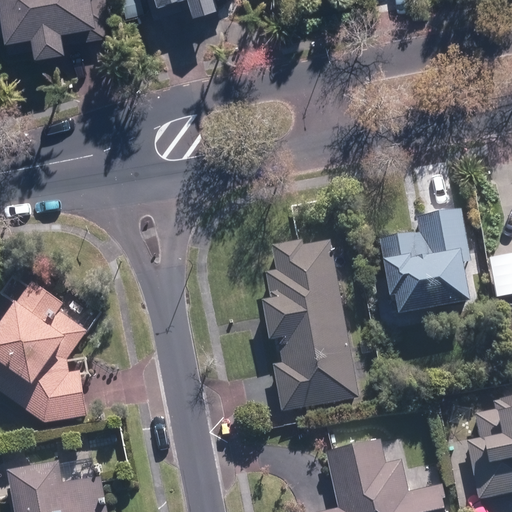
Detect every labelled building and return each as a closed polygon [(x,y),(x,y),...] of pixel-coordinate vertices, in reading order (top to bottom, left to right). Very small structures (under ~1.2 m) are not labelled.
[(0,0),(0,9),(4,34),(42,30),(42,47),(74,45),(72,25),(93,21),(94,38),(116,34),(111,0),(0,0)] [(162,0),(163,0),(196,0),(199,9),(227,1),(226,0),(162,0)] [(484,298),(470,206),(420,213),(422,230),(384,237),(394,311),(484,298)] [(342,234),(279,240),(282,264),(270,265),(274,294),(268,296),(270,335),(285,336),(285,355),(278,355),(284,407),(358,400),(342,234)] [(48,422),(92,416),(95,364),(80,353),(95,329),(65,308),(69,299),(38,278),(34,284),(18,273),(6,292),(21,302),(0,333),(0,351),(44,383),(29,410),(48,422)] [(511,492),(511,397),(475,405),(481,437),(471,438),(482,498),(511,492)] [(418,463),(408,465),(405,455),(391,458),(386,434),(329,445),(339,505),(312,511),(451,511),(446,481),(424,486),(418,463)] [(101,478),(99,458),(18,469),(23,511),(114,511),(110,476),(101,478)]
